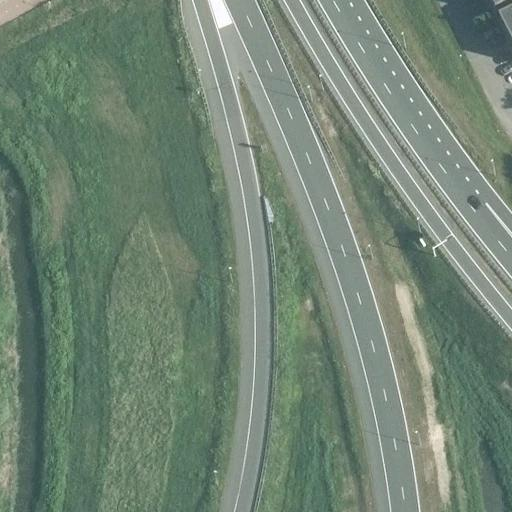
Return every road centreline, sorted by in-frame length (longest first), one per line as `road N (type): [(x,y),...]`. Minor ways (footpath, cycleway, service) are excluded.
road 1 (motorway): [(238,0),(359,301),(404,511)]
road 2 (motorway): [(199,0),(253,197),(261,282),(264,365),(242,511)]
road 3 (motorway): [(511,320),(424,210),(290,0)]
road 4 (trunk): [(474,212),(331,0)]
